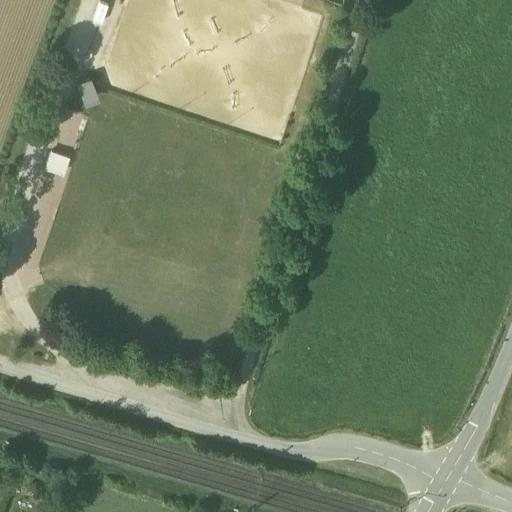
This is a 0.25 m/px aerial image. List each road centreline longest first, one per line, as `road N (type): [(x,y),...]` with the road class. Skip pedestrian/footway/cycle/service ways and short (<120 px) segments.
road 1 (unclassified): [(447,479),(363,453),(288,456),(0,361)]
road 2 (residential): [(447,479),(511,343)]
